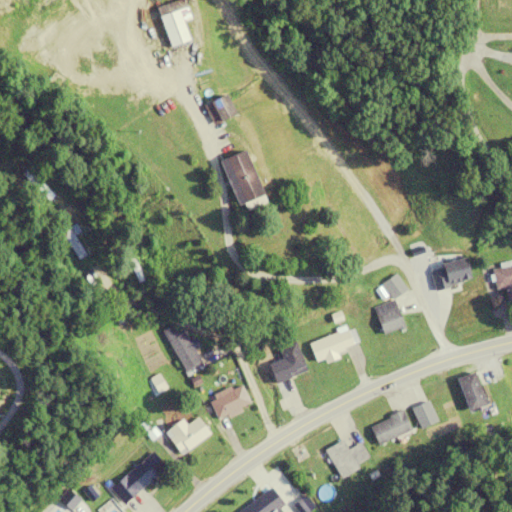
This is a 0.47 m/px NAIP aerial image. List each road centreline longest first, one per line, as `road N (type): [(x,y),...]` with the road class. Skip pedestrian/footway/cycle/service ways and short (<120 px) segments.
road 1 (residential): [(452,355),(401,263),(389,259),(327,281),(260,276),(236,261),(169,70)]
road 2 (secondary): [(511,341),(392,376),(275,441),(182,511)]
road 3 (residential): [(114,280),(212,334),(235,358),(275,441)]
road 4 (residential): [(511,172),(481,155),(466,122),(458,82),(462,57),(479,35)]
